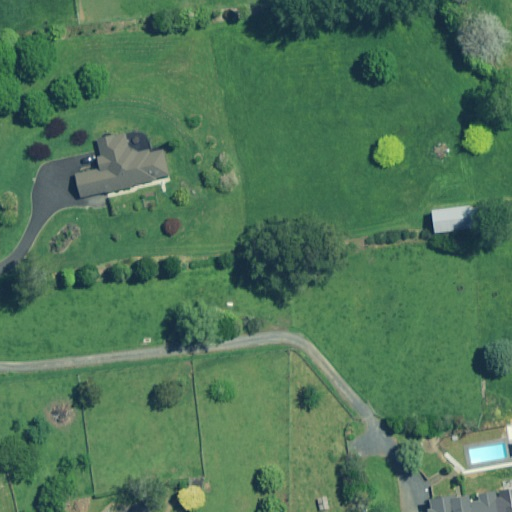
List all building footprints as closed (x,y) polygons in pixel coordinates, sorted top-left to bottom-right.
[(511,74),(511,63),(510,63),(501,75),(511,74)] [(98,140),(102,156),(98,157),(100,165),(80,169),(80,173),(76,174),(80,197),(155,183),(155,180),(169,177),(163,150),(132,156),(128,134),(98,140)] [(480,228),(477,205),(432,211),(435,234),(480,228)] [(130,460),(124,420),(115,421),(123,468),(137,466),(136,459),(130,460)] [(199,469),(196,436),(179,438),(182,470),(199,469)] [(470,496),(458,498),(457,494),(430,498),(432,509),(428,509),(428,511),(505,511),(505,508),(498,509),(496,493),(470,496)]
